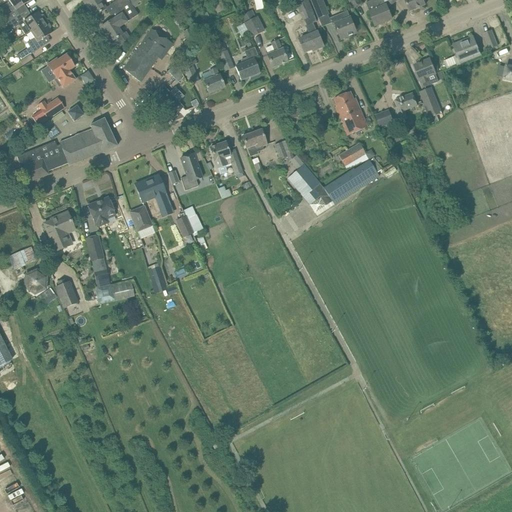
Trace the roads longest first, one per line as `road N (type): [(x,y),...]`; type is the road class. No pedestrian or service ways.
road 1 (residential): [(147,144),(504,0)]
road 2 (residential): [(147,144),(50,0)]
road 3 (residential): [(0,205),(147,144)]
road 4 (unknown): [(228,111),(277,221)]
